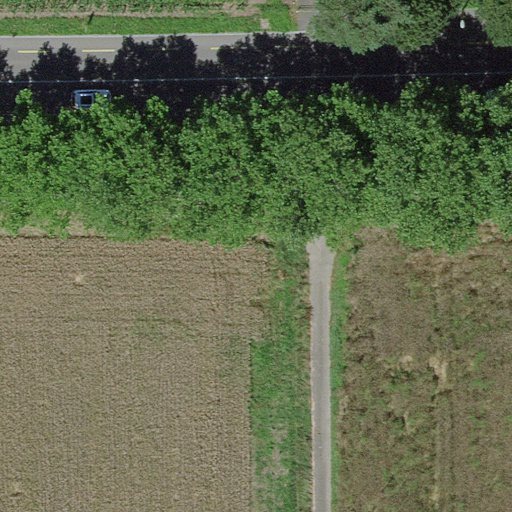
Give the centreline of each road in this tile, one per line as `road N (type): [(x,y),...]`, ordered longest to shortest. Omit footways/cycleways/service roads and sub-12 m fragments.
road 1 (secondary): [(0,76),(511,73)]
road 2 (track): [(511,185),(0,183)]
road 3 (track): [(317,511),(316,186)]
